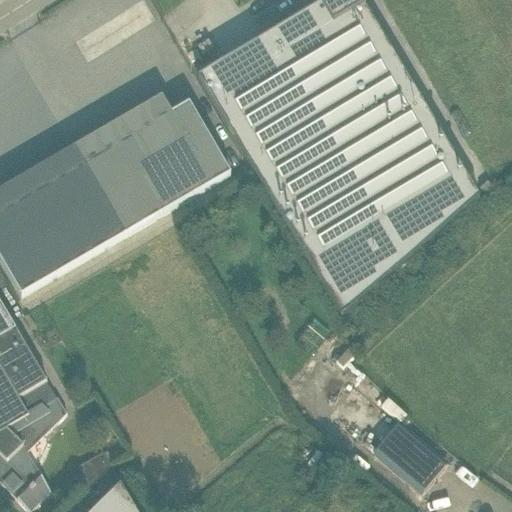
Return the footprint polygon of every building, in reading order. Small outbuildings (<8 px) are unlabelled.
[(465,179),(365,11),(365,10),(358,0),(317,0),(315,1),(320,8),(258,45),(265,55),(236,72),(230,62),(197,82),(341,321),(495,188),(494,188),(341,320),(322,288),(400,242),(389,224),(465,179)] [(511,0),(399,0),(506,177),(511,172),(511,0)] [(0,217),(0,262),(22,300),(230,178),(189,107),(0,217)] [(46,386),(15,333),(0,307),(0,459),(6,465),(0,470),(0,486),(25,511),(34,511),(51,496),(27,456),(67,417),(66,416),(57,402),(28,419),(18,403),(46,386)] [(385,415),(365,441),(377,449),(397,424),(385,415)] [(400,428),(374,459),(421,499),(447,469),(400,428)] [(105,454),(76,467),(86,488),(115,475),(105,454)] [(323,454),(308,475),(326,489),(342,468),(323,454)] [(133,511),(120,489),(96,511),(133,511)]
